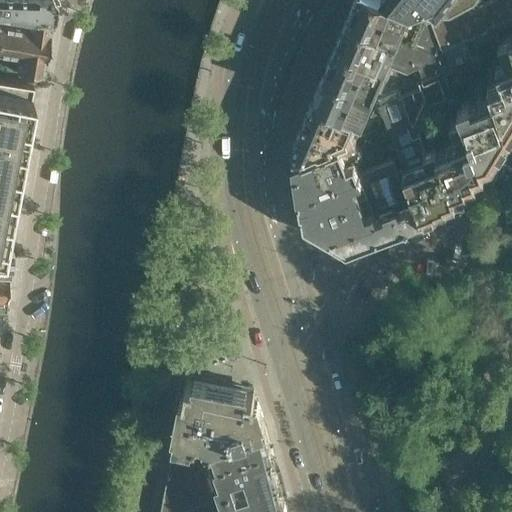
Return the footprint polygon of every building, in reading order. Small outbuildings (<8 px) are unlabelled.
[(51,14),(53,0),(0,0),(0,9),(1,10),(51,17),(51,14)] [(427,14),(394,0),(354,0),(349,14),(415,42),(427,14)] [(511,22),(511,0),(394,0),(427,14),(429,15),(436,33),(442,50),(469,39),(511,22)] [(42,75),(50,27),(52,18),(51,17),(1,10),(0,20),(0,52),(19,56),(16,71),(42,75)] [(415,42),(349,14),(337,41),(382,61),(381,61),(389,65),(393,56),(402,60),(405,54),(409,56),(415,42)] [(449,67),(442,50),(436,33),(434,34),(424,56),(431,59),(437,73),(449,67)] [(511,48),(508,37),(497,41),(506,63),(496,67),(502,81),(489,86),(494,99),(510,137),(511,133),(511,48)] [(437,151),(426,122),(430,111),(455,101),(445,76),(479,62),(469,39),(442,50),(449,67),(437,73),(424,78),(408,85),(376,99),(377,101),(381,111),(386,124),(397,154),(422,218),(438,212),(437,211),(447,207),(446,205),(456,202),(454,197),(437,151)] [(370,88),(381,61),(382,61),(337,41),(325,69),(370,88)] [(437,73),(431,59),(424,56),(420,65),(418,66),(424,78),(437,73)] [(424,78),(418,66),(403,72),(408,85),(424,78)] [(358,116),(370,88),(325,69),(313,97),(354,115),(358,116)] [(0,249),(32,82),(21,80),(19,80),(9,78),(7,78),(0,76),(0,249)] [(355,136),(350,123),(354,115),(313,97),(293,144),(295,159),(347,139),(347,140),(356,137),(355,136)] [(510,137),(494,99),(472,108),(470,101),(457,106),(461,115),(482,169),(493,165),(499,155),(510,137)] [(381,111),(377,101),(372,114),(371,114),(371,115),(381,111)] [(386,124),(381,111),(371,115),(372,118),(373,118),(377,127),(379,126),(386,124)] [(482,169),(461,115),(451,119),(460,142),(437,151),(454,197),(469,192),(467,187),(477,184),(475,178),(484,175),(482,169)] [(373,118),(372,118),(363,122),(367,131),(377,127),(373,118)] [(358,169),(391,156),(379,126),(377,127),(367,131),(355,136),(356,137),(347,140),(347,139),(295,159),(300,192),(358,169)] [(358,169),(300,192),(304,217),(304,218),(304,219),(305,220),(305,221),(306,222),(307,222),(307,223),(308,223),(346,246),(347,246),(348,246),(349,246),(422,218),(397,154),(391,157),(358,169)] [(189,234),(178,236),(182,256),(194,253),(189,234)] [(11,269),(13,251),(0,249),(0,274),(10,275),(11,269)] [(0,300),(7,301),(9,284),(10,275),(0,274),(0,300)] [(265,421),(262,413),(265,412),(259,394),(256,395),(254,389),(187,376),(184,391),(181,391),(175,425),(177,425),(172,452),(211,439),(265,421)] [(277,467),(270,442),(265,421),(211,439),(217,459),(221,474),(217,476),(220,486),(277,467)] [(208,478),(203,463),(217,459),(211,439),(172,452),(172,453),(171,456),(168,473),(167,476),(168,476),(164,493),(208,478)] [(284,494),(277,467),(220,486),(224,497),(228,495),(233,511),(284,494)] [(160,511),(163,511),(213,496),(208,478),(164,493),(164,494),(163,496),(164,496),(160,511)] [(223,511),(218,494),(213,496),(163,511),(223,511)] [(289,511),(285,494),(284,494),(233,511),(231,511),(289,511)]
